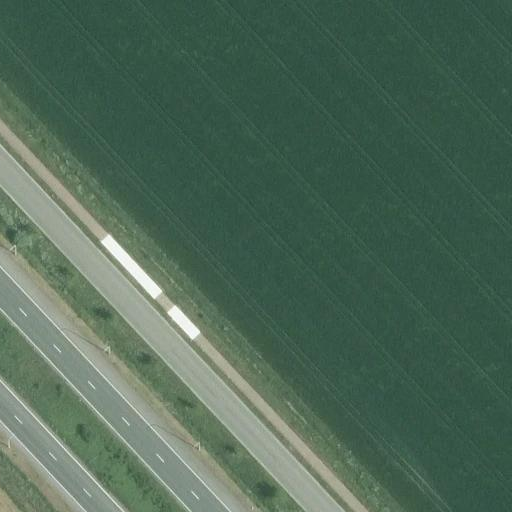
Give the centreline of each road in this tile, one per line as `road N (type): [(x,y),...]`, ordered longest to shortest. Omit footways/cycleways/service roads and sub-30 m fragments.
road 1 (unclassified): [(326,511),(0,163)]
road 2 (trunk): [(209,511),(0,288)]
road 3 (trunk): [(0,397),(107,511)]
